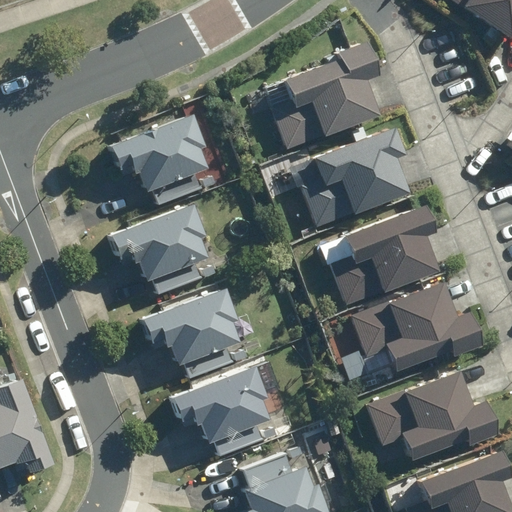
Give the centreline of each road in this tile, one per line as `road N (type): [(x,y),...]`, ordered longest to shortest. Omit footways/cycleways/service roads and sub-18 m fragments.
road 1 (residential): [(91,511),(104,473),(100,432),(0,152)]
road 2 (tertiary): [(0,109),(253,0)]
road 3 (residential): [(450,184),(388,17),(374,0)]
road 4 (residential): [(511,350),(450,184)]
